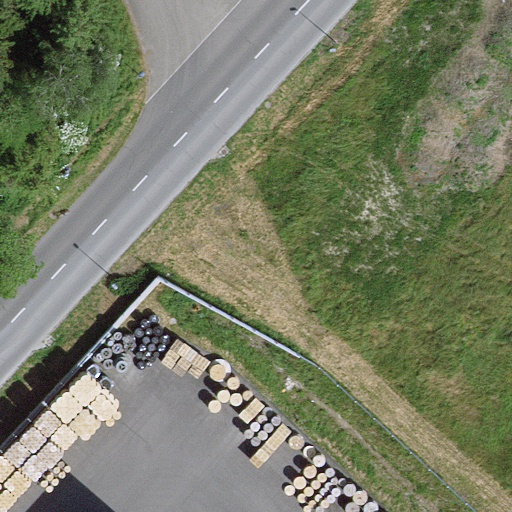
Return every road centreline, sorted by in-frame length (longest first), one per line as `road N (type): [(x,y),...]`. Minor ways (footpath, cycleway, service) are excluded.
road 1 (unclassified): [(0,334),(308,0)]
road 2 (unknown): [(211,511),(133,441),(17,314)]
